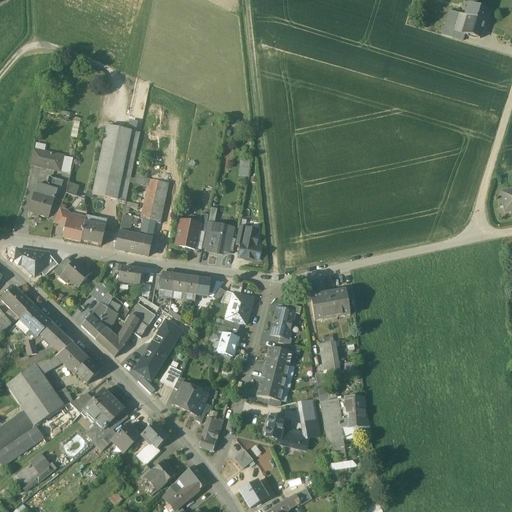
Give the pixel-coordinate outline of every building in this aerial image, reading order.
[(489,11),(468,5),(465,16),(465,17),(468,18),(469,17),(485,22),(489,11)] [(460,15),(449,11),(443,29),(454,33),(460,15)] [(454,33),(443,29),(442,36),(462,42),(464,35),(463,35),(468,18),(465,17),(465,16),(460,15),(454,33)] [(485,22),(469,17),(468,18),(463,35),(464,35),(480,40),(485,22)] [(133,131),(136,122),(126,120),(124,129),(133,131)] [(107,127),(92,196),(117,201),(131,132),(107,127)] [(131,132),(117,201),(125,203),(140,134),(131,132)] [(64,157),(33,150),(30,165),(60,172),(64,157)] [(237,176),(248,176),(249,159),(238,158),(237,176)] [(63,181),(49,177),(45,187),(57,190),(57,191),(60,192),(63,181)] [(168,185),(151,181),(143,221),(146,222),(154,224),(159,225),(168,185)] [(45,187),(37,184),(34,194),(54,200),(57,191),(57,190),(45,187)] [(79,188),(67,185),(66,194),(76,197),(79,188)] [(511,191),(500,194),(502,202),(498,202),(499,208),(503,207),(504,215),(511,213),(511,191)] [(54,200),(34,194),(28,214),(48,220),(54,200)] [(67,212),(59,210),(54,222),(53,222),(53,224),(66,226),(69,214),(67,212)] [(86,219),(70,216),(69,214),(66,226),(63,239),(80,243),(85,223),(86,219)] [(208,217),(201,215),(200,218),(199,226),(198,233),(205,234),(205,232),(208,217)] [(132,219),(122,217),(121,224),(130,226),(131,224),(132,219)] [(154,224),(146,222),(142,239),(151,241),(154,226),(155,227),(155,226),(154,226),(154,224)] [(199,226),(181,222),(176,247),(195,250),(198,233),(199,226)] [(105,228),(85,223),(80,242),(101,247),(105,228)] [(130,226),(121,224),(119,234),(128,236),(130,226)] [(233,229),(219,226),(218,234),(211,233),(208,251),(207,251),(207,253),(217,255),(218,251),(228,253),(233,229)] [(246,230),(239,229),(236,245),(242,246),(243,246),(246,230)] [(259,233),(246,230),(243,246),(242,246),(239,257),(257,261),(260,247),(256,246),(259,233)] [(211,233),(205,232),(205,234),(201,250),(207,251),(208,251),(211,233)] [(128,236),(119,234),(115,250),(124,252),(128,236)] [(128,236),(124,252),(132,254),(135,238),(128,236)] [(142,239),(135,238),(132,254),(147,257),(151,241),(142,239)] [(49,255),(17,251),(15,263),(18,266),(22,266),(35,278),(40,273),(47,267),(49,255)] [(40,273),(44,277),(57,265),(49,255),(47,267),(40,273)] [(64,260),(53,273),(60,279),(63,275),(71,265),(64,260)] [(89,275),(74,262),(71,265),(63,275),(78,288),(89,275)] [(140,271),(121,269),(119,282),(138,285),(140,271)] [(174,277),(162,275),(159,291),(172,293),(174,277)] [(186,278),(174,277),(172,293),(184,294),(186,278)] [(198,280),(186,278),(184,294),(195,296),(198,280)] [(210,281),(198,280),(195,296),(208,298),(208,294),(210,281)] [(217,282),(210,281),(208,294),(213,294),(215,291),(217,282)] [(113,296),(98,284),(89,295),(100,304),(107,309),(111,302),(113,296)] [(150,287),(144,285),(142,297),(149,298),(150,287)] [(157,288),(150,287),(149,298),(148,301),(155,302),(157,288)] [(15,288),(1,302),(19,319),(32,308),(33,307),(15,288)] [(352,288),(344,290),(345,292),(347,301),(353,300),(352,288)] [(219,289),(213,299),(218,302),(224,292),(219,289)] [(345,292),(310,298),(314,322),(350,316),(347,301),(345,292)] [(252,300),(233,294),(230,306),(229,306),(225,320),(240,324),(245,326),(252,300)] [(160,310),(141,298),(137,305),(155,317),(160,310)] [(121,307),(111,302),(107,309),(116,316),(121,307)] [(100,304),(81,327),(95,341),(103,332),(104,330),(99,325),(104,315),(107,309),(100,304)] [(155,317),(137,305),(131,316),(139,321),(147,327),(155,317)] [(301,309),(288,305),(286,311),(295,314),(299,315),(301,309)] [(50,326),(32,308),(20,321),(30,330),(26,335),(32,341),(34,341),(35,340),(40,336),(50,326)] [(116,316),(107,309),(104,315),(99,325),(104,330),(105,331),(106,329),(107,329),(116,316)] [(286,311),(279,310),(275,312),(270,335),(280,338),(289,340),(289,339),(295,314),(286,311)] [(5,318),(0,312),(0,333),(10,326),(5,318)] [(16,322),(9,314),(5,318),(10,326),(16,322)] [(139,321),(131,316),(121,333),(122,334),(118,341),(124,346),(129,338),(132,333),(139,321)] [(240,324),(225,320),(223,327),(228,329),(238,332),(240,324)] [(147,327),(139,321),(132,333),(140,339),(147,327)] [(150,347),(166,357),(182,332),(166,322),(150,347)] [(73,345),(52,325),(50,326),(40,336),(44,339),(54,349),(60,355),(72,345),(73,345)] [(223,327),(215,325),(213,332),(223,335),(223,334),(226,335),(228,329),(223,327)] [(103,332),(96,341),(101,346),(109,337),(103,332)] [(226,335),(223,334),(223,335),(217,353),(231,358),(237,339),(226,335)] [(44,339),(40,336),(35,340),(39,344),(44,339)] [(117,343),(109,337),(101,346),(114,358),(124,346),(118,341),(117,343)] [(289,340),(280,338),(278,344),(283,345),(290,346),(291,340),(289,339),(289,340)] [(36,355),(32,342),(24,344),(26,349),(28,357),(36,355)] [(334,344),(322,346),(327,375),(339,373),(334,344)] [(79,352),(72,345),(60,355),(56,358),(62,364),(68,370),(69,369),(82,355),(83,355),(80,351),(79,352)] [(290,346),(283,345),(281,351),(292,354),(292,355),(293,355),(294,348),(290,346)] [(327,375),(322,346),(318,346),(324,382),(328,382),(327,375)] [(150,347),(135,371),(151,381),(166,357),(150,347)] [(281,351),(268,348),(265,361),(289,367),(292,355),(292,354),(281,351)] [(60,355),(54,349),(50,350),(53,357),(60,355)] [(50,350),(41,353),(42,357),(44,361),(53,357),(50,350)] [(82,355),(69,369),(75,374),(88,361),(82,355)] [(42,357),(30,360),(31,365),(44,361),(42,357)] [(53,360),(34,367),(41,376),(62,364),(56,358),(53,360)] [(29,359),(16,363),(18,370),(31,365),(30,360),(29,359)] [(100,372),(88,361),(75,374),(86,385),(100,372)] [(289,367),(265,361),(263,372),(286,378),(289,367)] [(34,367),(6,386),(24,413),(33,427),(34,427),(63,407),(54,395),(41,376),(34,367)] [(181,373),(169,367),(160,382),(173,389),(181,373)] [(286,378),(263,372),(260,384),(283,390),(286,378)] [(339,373),(327,375),(328,382),(341,379),(339,373)] [(185,380),(179,377),(173,389),(179,392),(182,385),(185,380)] [(155,391),(142,378),(138,382),(151,395),(155,391)] [(283,390),(260,384),(256,397),(269,400),(280,403),(280,402),(283,390)] [(182,385),(179,392),(172,406),(185,411),(194,391),(182,385)] [(64,389),(54,395),(63,407),(63,408),(72,402),(69,395),(64,389)] [(123,410),(103,391),(93,401),(90,404),(83,411),(84,412),(97,424),(103,430),(121,413),(123,410)] [(207,397),(194,391),(185,411),(197,417),(198,418),(201,411),(207,397)] [(93,401),(86,394),(82,397),(90,404),(93,401)] [(90,404),(82,397),(78,400),(69,404),(81,415),(84,412),(83,411),(90,404)] [(348,399),(339,400),(339,401),(339,408),(348,407),(348,399)] [(363,400),(348,399),(348,407),(349,420),(350,429),(368,427),(366,415),(364,415),(363,400)] [(280,403),(269,400),(267,407),(275,409),(280,408),(281,402),(280,402),(280,403)] [(313,401),(300,403),(307,439),(319,436),(313,401)] [(336,444),(343,443),(340,430),(339,421),(341,421),(339,408),(339,401),(320,403),(328,445),(336,444)] [(201,411),(198,418),(197,417),(195,422),(200,425),(206,413),(201,411)] [(24,413),(0,429),(0,451),(33,427),(24,413)] [(97,424),(86,435),(96,445),(102,440),(112,431),(127,418),(121,413),(103,430),(97,424)] [(277,419),(269,417),(264,437),(279,440),(281,433),(284,420),(277,419)] [(208,419),(202,438),(209,441),(212,432),(215,421),(214,421),(208,419)] [(349,420),(339,421),(340,430),(348,429),(350,429),(349,420)] [(218,422),(215,421),(212,432),(218,434),(222,423),(218,422)] [(155,423),(142,436),(150,444),(156,450),(157,449),(169,438),(155,423)] [(129,425),(119,434),(118,434),(116,435),(116,436),(117,436),(112,441),(112,442),(123,453),(140,437),(129,425)] [(42,438),(34,427),(0,451),(0,462),(3,466),(42,438)] [(112,431),(102,440),(108,446),(112,442),(112,441),(117,436),(116,436),(116,435),(112,431)] [(301,438),(281,433),(279,440),(278,445),(298,450),(301,438)] [(209,441),(202,438),(199,448),(213,453),(216,443),(209,441)] [(306,452),(309,440),(301,438),(298,450),(306,452)] [(96,445),(93,448),(98,454),(108,446),(102,440),(96,445)] [(343,443),(336,444),(337,449),(340,464),(346,463),(343,445),(343,443)] [(156,450),(150,444),(139,457),(145,465),(146,466),(160,452),(157,449),(156,450)] [(253,461),(244,452),(234,460),(242,470),(253,461)] [(52,459),(32,476),(38,484),(59,467),(52,459)] [(167,468),(162,463),(145,478),(157,491),(175,475),(168,467),(167,468)] [(145,465),(136,474),(141,479),(150,470),(146,466),(145,465)] [(207,485),(193,467),(184,475),(179,480),(181,482),(185,483),(188,488),(185,490),(191,497),(207,485)] [(24,493),(36,483),(33,480),(22,489),(24,493)] [(267,499),(257,482),(240,493),(250,509),(267,499)] [(180,494),(173,486),(166,493),(180,507),(187,501),(180,494)] [(191,497),(185,490),(180,494),(187,501),(191,497)] [(306,490),(296,496),(300,504),(297,506),(298,508),(312,500),(306,490)] [(166,493),(166,492),(161,496),(165,501),(166,500),(175,510),(180,507),(166,493)] [(120,499),(115,494),(110,500),(115,504),(120,499)] [(296,496),(271,511),(286,511),(297,506),(300,504),(296,496)]
